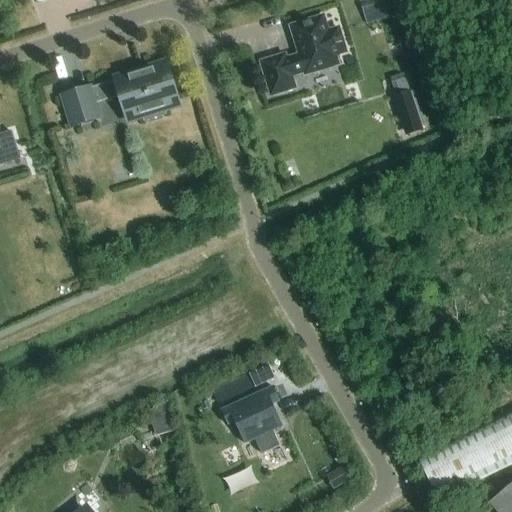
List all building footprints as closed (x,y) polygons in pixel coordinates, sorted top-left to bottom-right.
[(287,55),(262,62),(272,96),(297,89),(293,74),(305,71),(306,76),(340,65),(338,56),(348,53),(340,28),(330,31),(325,16),(291,27),(300,55),(291,57),(287,55)] [(166,65),(64,97),(73,127),(101,118),(97,104),(123,96),(130,119),(178,104),(166,65)] [(412,92),(398,96),(410,134),(424,130),(412,92)] [(0,130),(0,164),(21,158),(13,130),(1,134),(0,130)] [(250,373),(250,374),(257,388),(277,379),(270,364),(250,373)] [(229,408),(223,411),(230,426),(236,423),(246,444),(256,440),(263,454),(280,446),(273,432),(284,427),(274,405),(280,402),(274,387),(267,390),(229,408)] [(511,411),(419,457),(439,499),(511,463),(511,411)] [(346,465),(328,475),(335,489),(353,478),(346,465)] [(511,511),(511,487),(492,506),(497,511),(511,511)]
